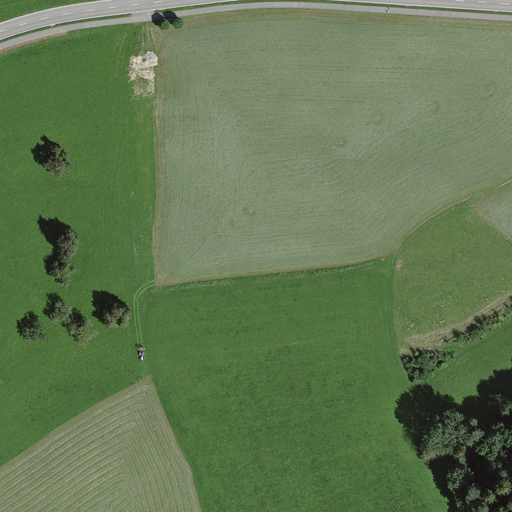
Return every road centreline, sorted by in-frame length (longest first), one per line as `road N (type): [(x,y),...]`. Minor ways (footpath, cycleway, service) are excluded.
road 1 (track): [(139,290),(367,262),(428,218),(511,180)]
road 2 (tertiary): [(0,32),(66,14),(179,0)]
